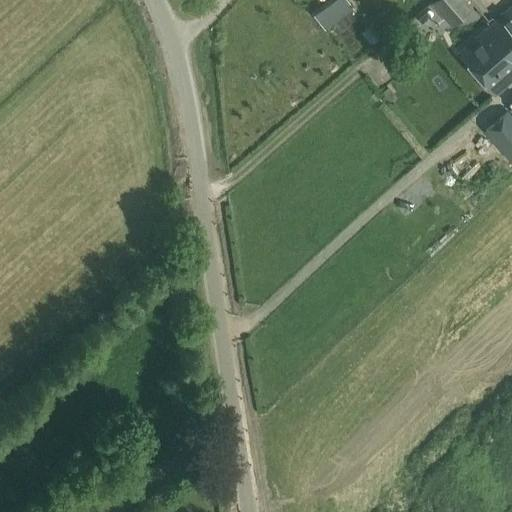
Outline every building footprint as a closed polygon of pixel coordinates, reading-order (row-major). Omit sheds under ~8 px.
[(437,0),(454,20),(471,4),(467,0),(437,0)] [(426,5),(410,18),(427,37),(442,24),(426,5)] [(511,6),(493,23),(511,44),(511,6)] [(511,44),(493,23),(459,53),(495,94),(511,79),(511,44)] [(511,156),(511,113),(507,108),(484,128),(511,158),(511,156)]
